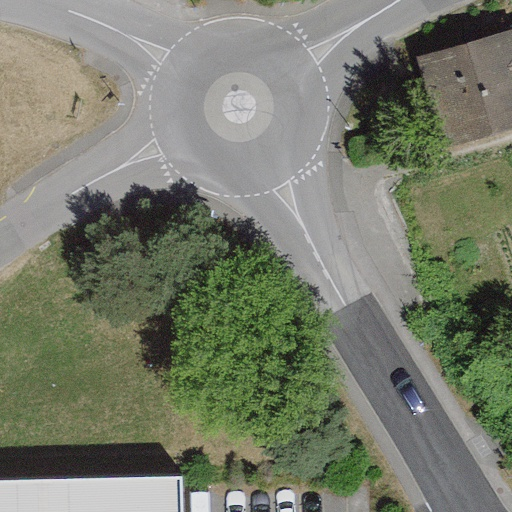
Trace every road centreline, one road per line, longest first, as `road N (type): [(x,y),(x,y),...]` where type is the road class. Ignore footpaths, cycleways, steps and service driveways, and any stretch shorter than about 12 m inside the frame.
road 1 (unclassified): [(270,162),(468,511)]
road 2 (residential): [(183,134),(0,239)]
road 3 (unclassified): [(290,72),(259,49),(220,49),(203,58),(179,91),(183,134)]
road 4 (unclassified): [(400,0),(290,72)]
